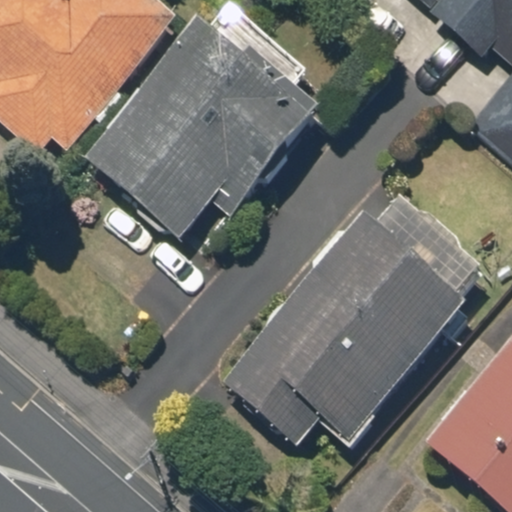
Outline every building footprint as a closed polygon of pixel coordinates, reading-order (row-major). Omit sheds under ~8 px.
[(85,0),(65,27),(29,0),(0,0),(0,141),(39,172),(52,156),(66,166),(165,40),(114,0),(85,0)] [(511,0),(403,0),(431,23),(425,30),(474,72),(485,59),(511,82),(511,93),(476,136),(511,167),(511,0)] [(307,138),(191,45),(82,181),(178,258),(217,210),(236,226),(307,138)] [(375,247),(361,235),(216,404),(291,468),(317,438),(348,464),(467,325),(452,312),(471,290),(397,223),(375,247)] [(511,511),(511,367),(507,363),(421,468),(474,511),(511,511)]
